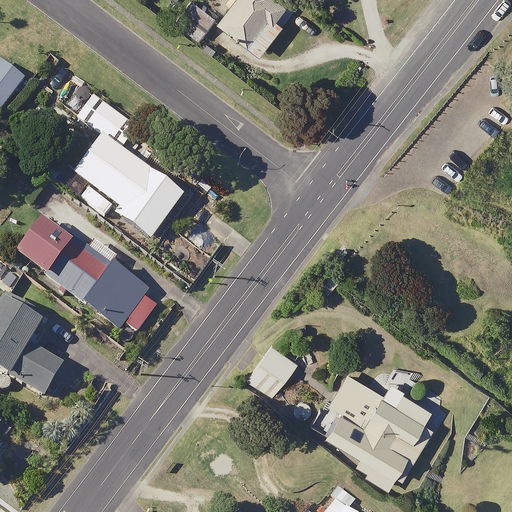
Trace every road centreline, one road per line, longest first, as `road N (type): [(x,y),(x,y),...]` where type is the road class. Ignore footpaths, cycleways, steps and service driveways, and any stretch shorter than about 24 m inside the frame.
road 1 (residential): [(82,511),(321,201)]
road 2 (residential): [(62,0),(321,201)]
road 3 (residential): [(321,201),(476,0)]
